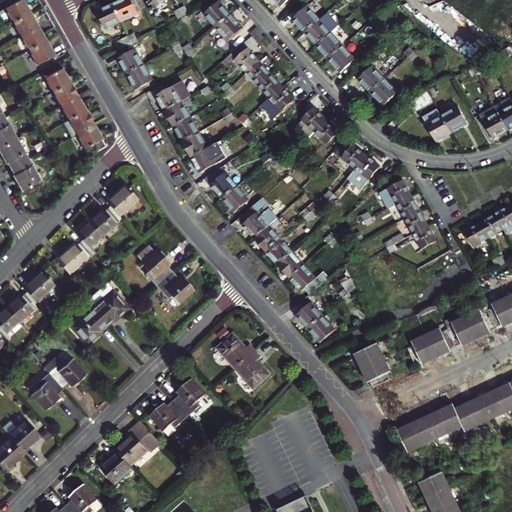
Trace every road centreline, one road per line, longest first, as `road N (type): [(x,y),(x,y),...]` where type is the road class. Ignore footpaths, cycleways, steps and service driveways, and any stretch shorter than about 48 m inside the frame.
road 1 (residential): [(248,0),(361,126),(388,145),(445,161),(511,146)]
road 2 (residential): [(13,511),(241,284)]
road 3 (residential): [(241,284),(359,417),(403,511)]
road 4 (residential): [(132,137),(177,213),(241,284)]
road 5 (unknown): [(359,417),(511,346)]
road 6 (residential): [(59,8),(132,137)]
road 7 (residential): [(132,137),(30,240)]
